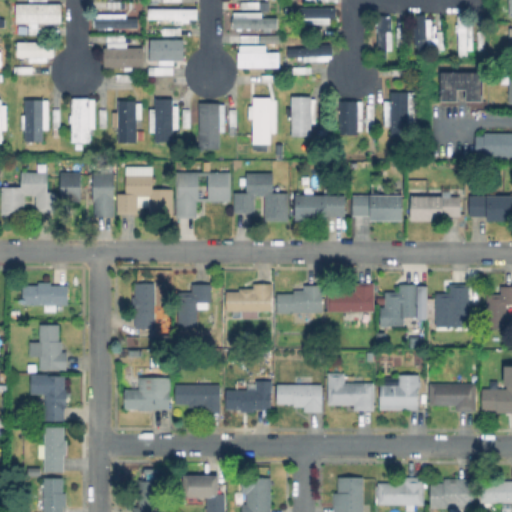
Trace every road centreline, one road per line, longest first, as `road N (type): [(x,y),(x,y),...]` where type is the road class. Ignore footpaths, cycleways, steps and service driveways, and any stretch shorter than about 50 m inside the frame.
road 1 (residential): [(0,249),(511,252)]
road 2 (residential): [(99,443),(511,445)]
road 3 (residential): [(100,249),(99,511)]
